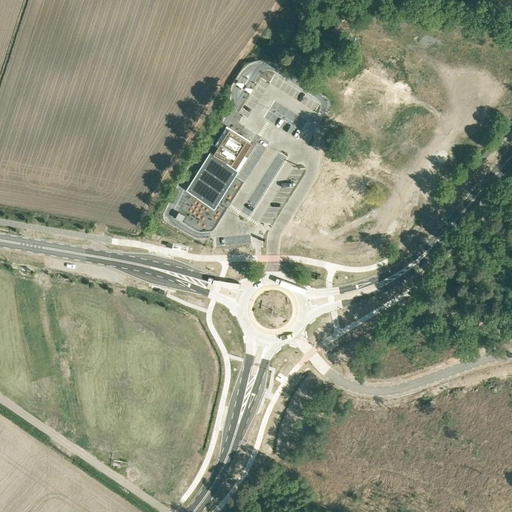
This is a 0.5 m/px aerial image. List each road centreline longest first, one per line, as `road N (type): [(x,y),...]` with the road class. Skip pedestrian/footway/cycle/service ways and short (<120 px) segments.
road 1 (unclassified): [(511,354),(368,390),(321,366),(293,331)]
road 2 (unclassified): [(0,398),(163,511)]
road 3 (secondary): [(184,279),(0,239)]
road 4 (secondary): [(402,272),(511,155)]
road 5 (secondary): [(193,511),(226,458),(246,395)]
